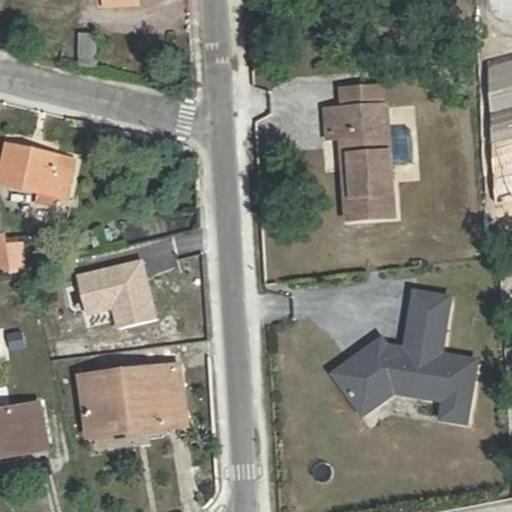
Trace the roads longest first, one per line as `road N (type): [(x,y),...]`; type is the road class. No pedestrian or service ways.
road 1 (residential): [(245,511),(222,128)]
road 2 (residential): [(0,74),(222,128)]
road 3 (residential): [(222,128),(214,0)]
